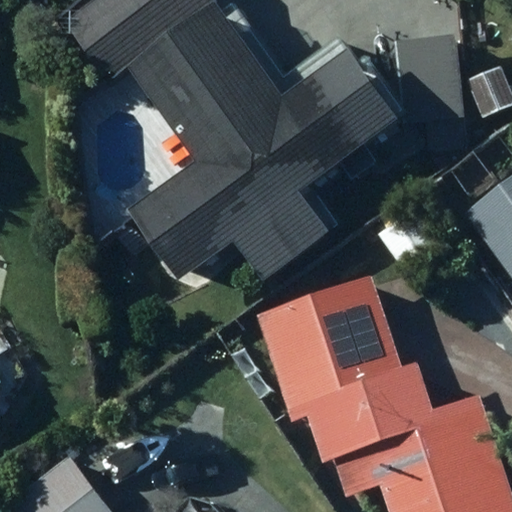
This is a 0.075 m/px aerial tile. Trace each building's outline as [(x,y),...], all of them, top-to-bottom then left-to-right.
[(154,173),(170,195),(143,215),(194,286),(256,242),(283,280),(343,237),(316,199),(388,147),(383,140),(403,126),(364,71),(344,85),(338,78),(300,105),(225,0),(110,0),(75,25),(119,87),(141,71),(194,144),(154,173)] [(470,122),(474,122),(468,40),(405,45),(411,126),(435,124),(437,152),(472,149),(470,122)] [(511,73),(511,72),(478,85),(491,121),(511,113),(511,73)] [(511,195),(480,219),(511,262),(511,195)] [(430,214),(388,239),(409,274),(450,250),(430,214)] [(382,281),(267,319),(302,422),(320,416),(338,469),(346,466),(358,501),(394,489),(401,511),(510,511),(511,453),(495,401),(448,417),(432,371),(414,377),(382,281)] [(116,511),(78,462),(10,511),(116,511)]
